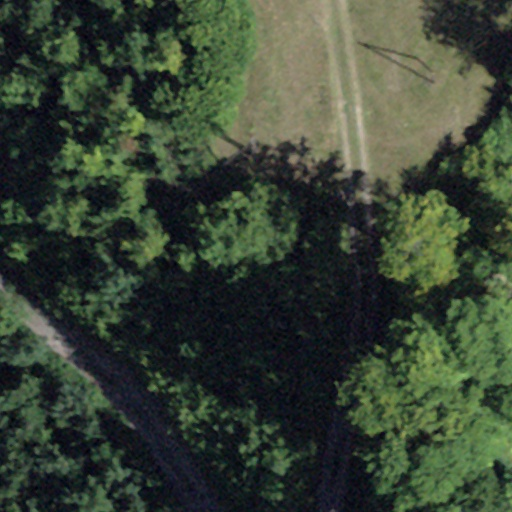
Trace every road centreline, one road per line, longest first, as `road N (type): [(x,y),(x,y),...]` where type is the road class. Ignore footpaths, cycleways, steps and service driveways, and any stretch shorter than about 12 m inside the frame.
road 1 (track): [(332,511),(368,275),(335,0)]
road 2 (track): [(0,277),(22,307),(138,412),(203,511)]
